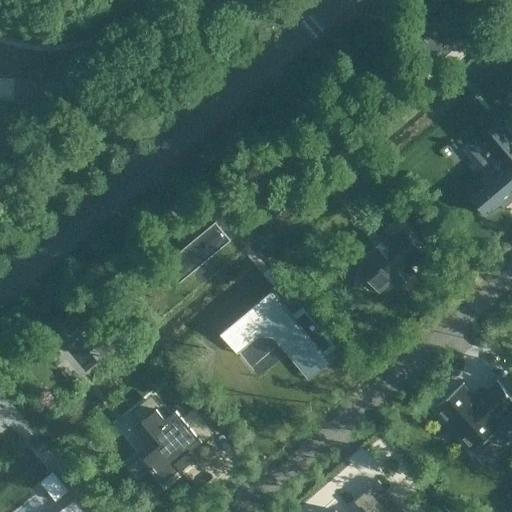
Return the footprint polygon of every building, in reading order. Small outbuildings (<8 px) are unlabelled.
[(434,17),(414,34),(430,53),(450,36),(434,17)] [(471,146),(470,146),(480,159),(486,154),(487,155),(492,152),(504,167),(472,194),(470,196),(471,197),(472,196),(485,212),(484,214),(485,215),(487,213),(508,195),(510,197),(511,195),(511,132),(501,118),(500,120),(501,121),(471,146)] [(320,126),(310,135),(327,155),(337,146),(344,154),(354,145),(337,125),(327,133),(320,126)] [(254,191),(244,200),(265,225),(286,207),(259,175),(248,184),(254,191)] [(215,222),(163,265),(178,282),(230,240),(215,222)] [(358,266),(357,278),(367,290),(378,291),(382,287),(392,280),(397,286),(414,272),(409,266),(423,255),(402,229),(390,239),(388,240),(388,241),(386,238),(369,252),(371,255),(358,266)] [(272,290),(221,334),(233,348),(260,325),(271,326),(313,375),(331,360),(323,351),(333,343),(305,310),(296,318),(272,290)] [(463,382),(434,407),(435,408),(472,449),(471,450),(472,451),(499,428),(505,435),(511,429),(511,397),(497,380),(496,381),(496,382),(476,399),(462,384),(463,383),(463,382)] [(140,454),(127,465),(136,476),(149,465),(151,467),(151,468),(154,472),(155,471),(163,481),(180,467),(181,469),(182,468),(181,466),(187,461),(183,457),(202,441),(176,410),(168,416),(159,405),(134,426),(136,428),(141,424),(159,445),(143,458),(140,454)] [(40,482),(55,501),(68,490),(52,471),(40,482)] [(405,511),(393,497),(375,511),(337,511),(333,507),(328,511),(405,511)] [(85,511),(76,500),(60,511),(85,511)]
